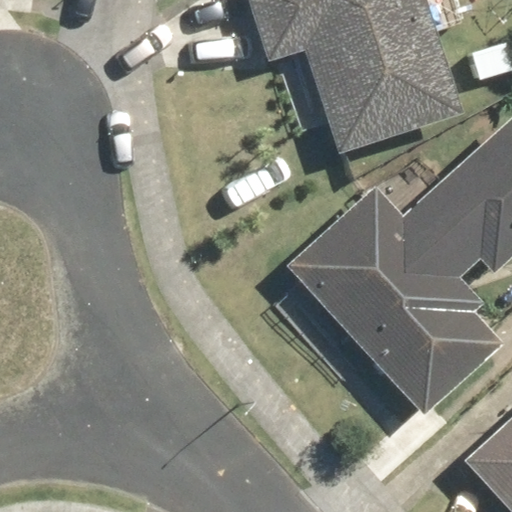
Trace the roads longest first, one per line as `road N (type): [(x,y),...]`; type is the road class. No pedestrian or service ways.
road 1 (residential): [(0,102),(28,105),(57,124),(111,317)]
road 2 (residential): [(124,403),(231,511)]
road 3 (residential): [(124,403),(0,444)]
